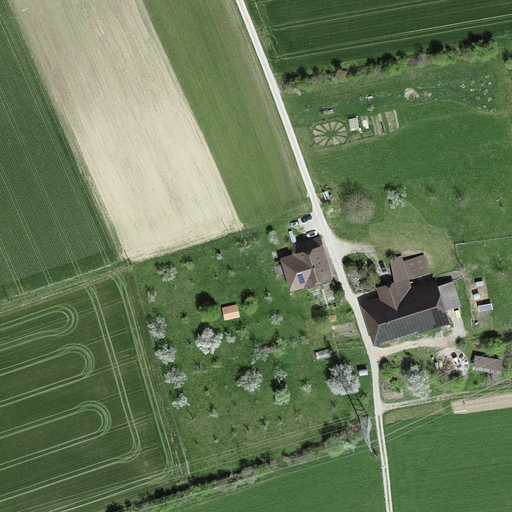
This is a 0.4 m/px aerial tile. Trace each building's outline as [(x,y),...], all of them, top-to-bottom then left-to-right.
[(289,286),(303,281),(333,271),(320,234),(290,243),(292,249),(278,253),(289,286)] [(423,256),(403,261),(401,257),(390,261),(394,278),(375,285),(379,296),(363,303),(375,341),(448,319),(434,277),(411,285),(409,279),(429,273),(423,256)] [(237,316),(235,306),(224,309),(226,318),(237,316)] [(330,349),(315,352),(317,360),(332,356),(330,349)] [(487,359),(474,357),(472,366),(485,368),(487,359)]
